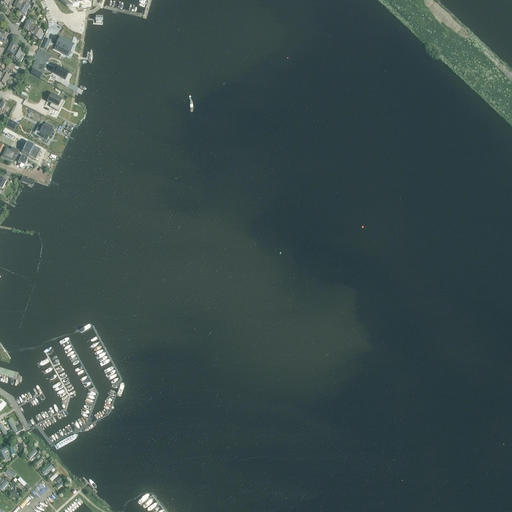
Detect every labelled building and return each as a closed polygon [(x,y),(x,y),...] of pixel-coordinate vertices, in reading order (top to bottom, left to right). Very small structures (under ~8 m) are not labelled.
[(20,10),(19,12),(25,1),(25,0),(22,0),(21,0),(17,0),(14,7),(20,10)] [(62,0),(63,0),(65,2),(66,7),(69,9),(73,8),(79,7),(89,5),(89,4),(89,0),(62,0)] [(19,12),(25,16),(30,7),(26,5),(28,2),(25,1),(19,12)] [(24,30),(29,33),(33,26),(32,26),(33,25),(35,22),(30,19),(29,20),(24,30)] [(38,29),(38,28),(39,27),(36,25),(36,26),(33,25),(32,26),(33,26),(29,33),(28,33),(34,36),(38,29)] [(33,36),(39,39),(43,32),(40,31),(41,30),(38,28),(38,29),(34,36),(33,36)] [(9,35),(3,31),(0,36),(0,42),(6,45),(9,40),(6,39),(9,35)] [(50,41),(46,39),(42,48),(46,50),(50,41)] [(57,45),(55,49),(68,56),(70,53),(74,46),(61,39),(59,42),(58,45),(57,45)] [(9,57),(12,58),(17,48),(18,47),(12,43),(10,47),(8,45),(5,50),(8,51),(7,52),(11,54),(9,57)] [(15,59),(21,62),(25,55),(23,53),(24,52),(17,48),(12,58),(14,60),(15,59)] [(52,73),(50,78),(57,82),(59,77),(65,81),(69,74),(56,67),(55,69),(52,73)] [(33,69),(30,73),(39,78),(42,74),(33,69)] [(6,74),(4,73),(0,79),(0,83),(5,86),(10,77),(6,75),(6,74)] [(30,76),(27,80),(36,85),(39,80),(30,76)] [(49,99),(48,102),(51,104),(50,107),(56,111),(59,105),(61,107),(64,102),(52,95),(49,99)] [(9,120),(5,126),(14,131),(18,124),(9,120)] [(36,132),(34,135),(43,140),(46,142),(49,137),(50,138),(54,131),(52,130),(54,128),(46,123),(45,126),(40,124),(36,132)] [(5,127),(1,135),(11,141),(15,133),(5,127)] [(24,143),(22,147),(38,155),(41,150),(28,143),(27,144),(24,143)] [(22,147),(20,151),(23,152),(22,153),(35,160),(38,155),(22,147)] [(3,158),(8,160),(12,152),(7,150),(5,153),(4,152),(5,153),(3,158)] [(12,152),(8,160),(15,164),(15,165),(21,153),(13,150),(12,152)] [(28,159),(22,156),(18,164),(21,165),(22,164),(25,166),(28,159)] [(36,180),(22,174),(21,177),(18,182),(35,188),(37,181),(36,180)] [(0,367),(0,373),(17,378),(19,373),(0,367)] [(2,426),(0,426),(0,428),(4,436),(12,432),(11,431),(6,433),(2,426)] [(44,474),(51,468),(48,466),(42,472),(44,474)] [(52,481),(58,476),(56,473),(49,479),(52,481)] [(0,488),(0,489),(2,491),(9,483),(6,481),(0,488)] [(18,501),(20,498),(16,494),(18,492),(16,490),(12,494),(18,501)]
